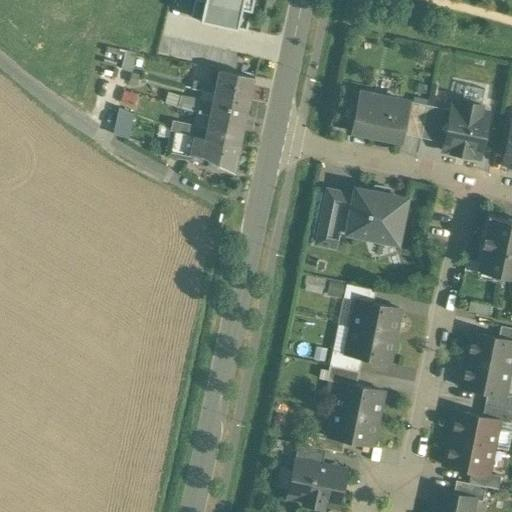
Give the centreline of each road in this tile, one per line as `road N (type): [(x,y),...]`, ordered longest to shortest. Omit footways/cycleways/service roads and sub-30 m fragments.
road 1 (tertiary): [(273,136),(192,511)]
road 2 (residential): [(398,511),(465,177)]
road 3 (residential): [(273,136),(465,177)]
road 4 (tertiary): [(302,0),(273,136)]
